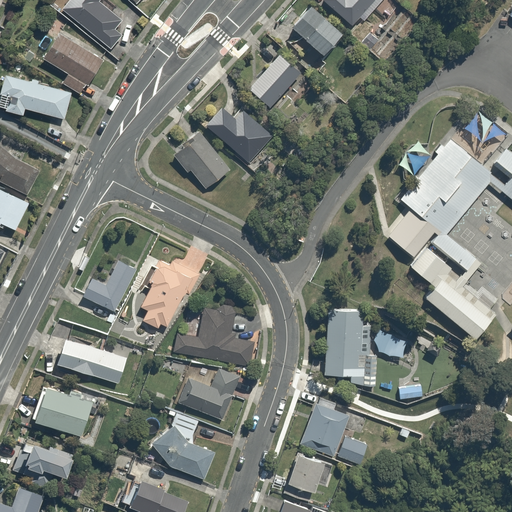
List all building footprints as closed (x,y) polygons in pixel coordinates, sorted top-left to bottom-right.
[(69,0),(63,8),(108,47),(123,30),(116,24),(121,18),(99,0),(69,0)] [(324,0),(347,22),(368,0),(324,0)] [(346,35),(313,3),(293,24),(326,56),(346,35)] [(106,59),(63,29),(46,53),(70,70),(64,79),(83,92),(106,59)] [(307,67),(284,46),(249,85),(272,106),(307,67)] [(74,92),(6,71),(0,89),(0,106),(23,114),(25,108),(65,120),(74,92)] [(226,101),(207,122),(247,160),(272,134),(242,106),(237,111),(226,101)] [(235,167),(201,124),(170,149),(189,173),(194,170),(209,189),(235,167)] [(446,234),(490,181),(489,173),(490,171),(450,138),(443,146),(440,144),(434,151),(437,153),(418,177),(415,175),(409,181),(412,184),(399,198),(410,207),(388,234),(412,256),(433,231),(437,234),(446,234)] [(15,156),(0,141),(0,178),(27,193),(40,170),(15,156)] [(511,199),(511,152),(505,147),(495,159),(511,173),(511,174),(504,184),(489,173),(490,181),(511,199)] [(32,199),(0,182),(0,226),(1,227),(4,221),(18,227),(32,199)] [(446,234),(437,234),(430,242),(464,270),(475,257),(446,234)] [(182,257),(174,253),(169,263),(160,258),(148,278),(155,281),(142,304),(148,308),(143,318),(159,327),(162,320),(166,323),(183,293),(188,296),(210,257),(188,245),(182,257)] [(475,257),(464,270),(456,280),(447,273),(451,268),(426,247),(410,265),(435,286),(425,297),(475,338),(496,313),(490,309),(494,303),(483,294),(478,299),(462,286),(481,262),(475,257)] [(113,310),(137,267),(118,257),(106,281),(91,273),(80,292),(113,310)] [(344,370),(351,302),(317,298),(310,366),(344,370)] [(220,307),(205,305),(201,335),(177,331),(175,350),(251,360),(254,339),(233,336),(237,304),(220,302),(220,307)] [(131,356),(68,335),(58,363),(121,385),(131,356)] [(242,374),(219,364),(212,382),(189,372),(178,398),(223,418),(242,374)] [(98,401),(42,382),(31,415),(87,434),(98,401)] [(421,383),(398,386),(400,399),(423,395),(421,383)] [(352,409),(320,395),(301,440),(333,454),(352,409)] [(203,416),(179,409),(174,425),(153,438),(173,469),(204,477),(213,446),(196,441),(203,416)] [(80,455),(25,435),(19,451),(27,454),(23,466),(31,469),(27,482),(46,489),(53,470),(72,477),(80,455)] [(367,444),(346,436),(340,451),(361,459),(367,444)] [(327,458),(303,447),(285,489),(310,499),(327,458)] [(150,465),(135,457),(128,471),(143,478),(150,465)] [(183,511),(188,500),(132,477),(121,501),(147,511),(183,511)] [(36,511),(42,496),(15,487),(9,505),(0,501),(0,511),(36,511)] [(311,511),(314,504),(283,493),(276,511),(311,511)]
